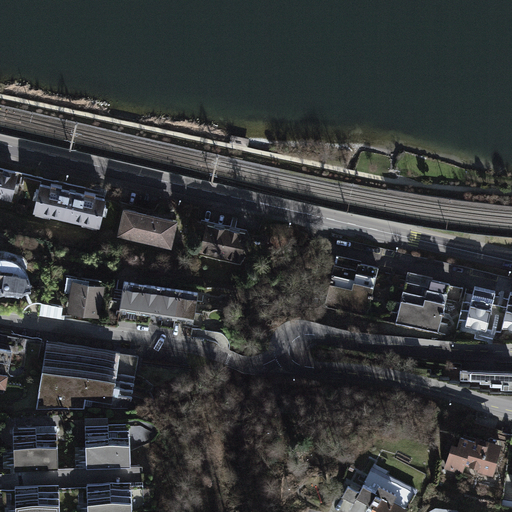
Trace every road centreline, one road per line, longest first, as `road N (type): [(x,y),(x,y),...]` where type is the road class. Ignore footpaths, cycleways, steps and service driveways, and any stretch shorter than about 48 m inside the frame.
road 1 (primary): [(0,143),(511,261)]
road 2 (residential): [(265,364),(0,319)]
road 3 (residential): [(288,354),(293,334),(305,332),(511,355)]
road 4 (residential): [(511,410),(310,367),(288,354)]
road 5 (residential): [(0,481),(132,473)]
